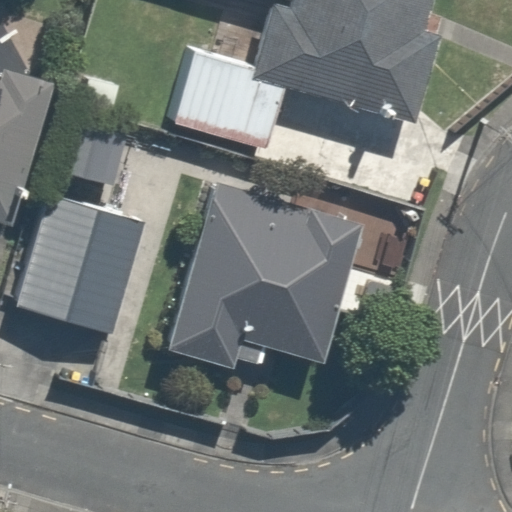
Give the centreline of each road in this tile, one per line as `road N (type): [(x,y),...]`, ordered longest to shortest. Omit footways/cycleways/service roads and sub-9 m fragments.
road 1 (residential): [(407,511),(448,339),(511,193)]
road 2 (residential): [(0,447),(262,511)]
